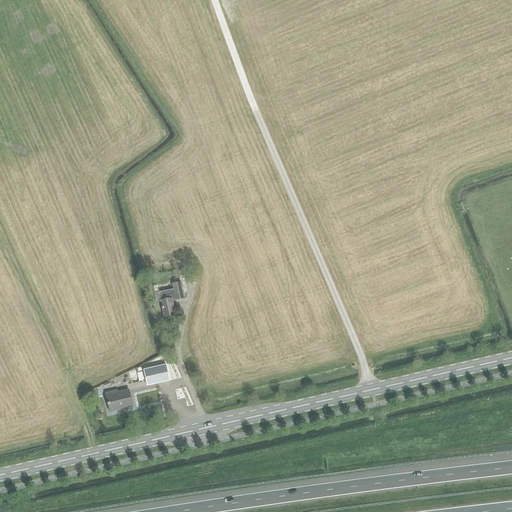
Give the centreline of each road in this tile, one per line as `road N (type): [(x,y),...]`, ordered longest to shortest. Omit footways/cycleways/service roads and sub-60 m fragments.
road 1 (tertiary): [(0,479),(511,359)]
road 2 (motorway): [(511,468),(183,511)]
